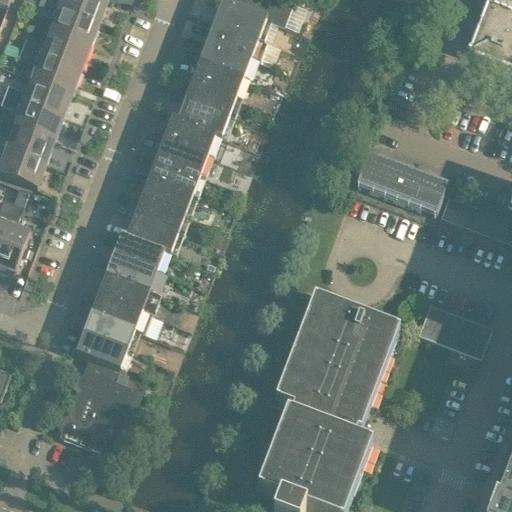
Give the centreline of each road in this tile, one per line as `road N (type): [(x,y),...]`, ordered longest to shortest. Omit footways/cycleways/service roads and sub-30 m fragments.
road 1 (residential): [(40,326),(57,303),(172,0)]
road 2 (residential): [(397,252),(350,234),(337,266),(338,281),(364,294),(387,277)]
road 3 (residential): [(511,321),(458,460)]
road 4 (residential): [(511,295),(397,252)]
